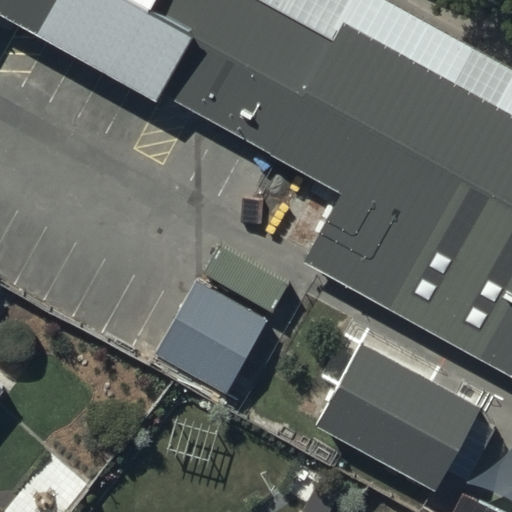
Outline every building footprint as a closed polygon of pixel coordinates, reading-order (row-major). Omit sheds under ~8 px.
[(0,0),(0,22),(158,110),(163,101),(272,161),(339,41),(264,0),(0,0)] [(303,269),(511,382),(511,122),(344,31),(339,41),(272,161),(341,200),(303,269)] [(270,321),(196,280),(154,358),(228,398),(270,321)] [(360,348),(315,431),(437,496),(481,413),(360,348)] [(507,511),(465,492),(455,511),(507,511)]
